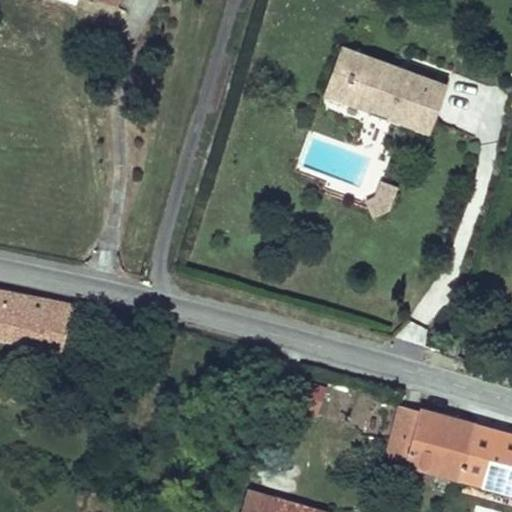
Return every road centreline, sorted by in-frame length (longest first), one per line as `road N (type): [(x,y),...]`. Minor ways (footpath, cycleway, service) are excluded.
road 1 (unclassified): [(511,401),(288,337),(0,269)]
road 2 (unknown): [(190,312),(262,0)]
